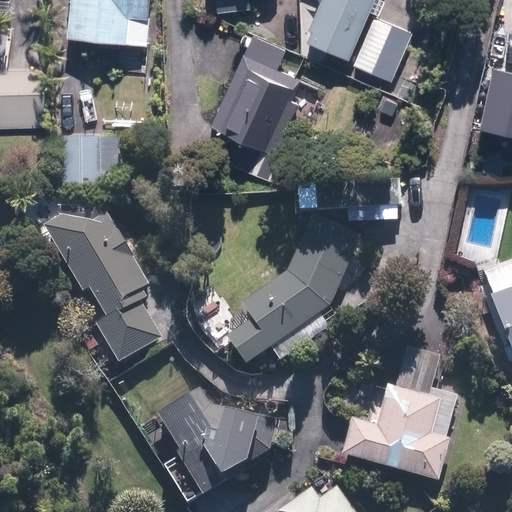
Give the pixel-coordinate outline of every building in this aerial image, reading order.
[(0,0),(0,59),(6,61),(10,30),(0,28),(0,0)] [(76,0),(73,31),(145,39),(149,0),(76,0)] [(325,0),(311,37),(352,53),(373,0),(325,0)] [(412,30),(378,15),(357,62),(391,77),(412,30)] [(285,51),(257,38),(217,121),(270,146),(302,78),(278,67),(285,51)] [(511,64),(493,61),(483,119),(511,126),(511,64)] [(42,67),(0,69),(0,115),(2,116),(2,126),(45,124),(42,67)] [(123,137),(67,137),(67,186),(101,186),(101,173),(124,172),(123,137)] [(295,176),(296,207),(349,206),(350,221),(385,220),(385,206),(404,205),(403,174),(295,176)] [(67,216),(50,226),(122,358),(160,337),(135,292),(148,285),(117,227),(108,214),(96,222),(67,216)] [(363,242),(319,219),(289,273),(246,302),(257,318),(234,334),(251,359),(318,314),(330,305),(363,242)] [(511,259),(486,270),(511,341),(511,259)] [(358,420),(348,452),(438,479),(450,440),(431,434),(440,403),(391,388),(380,426),(358,420)] [(199,389),(164,411),(213,488),(274,448),(280,420),(232,408),(212,403),(199,389)] [(351,511),(337,491),(305,511),(351,511)]
